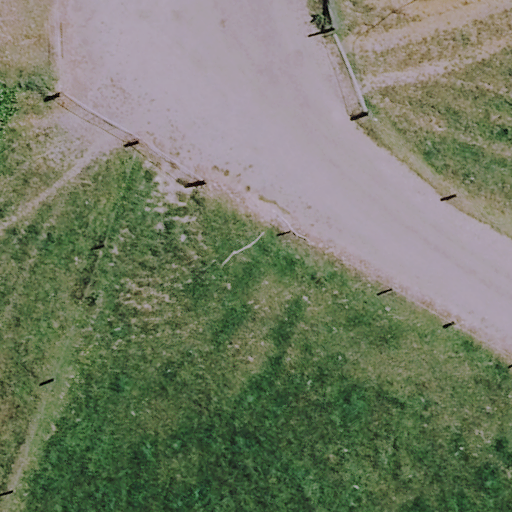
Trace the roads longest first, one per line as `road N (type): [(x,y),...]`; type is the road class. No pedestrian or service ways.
road 1 (track): [(0,507),(66,367),(283,0)]
road 2 (track): [(300,0),(511,249)]
